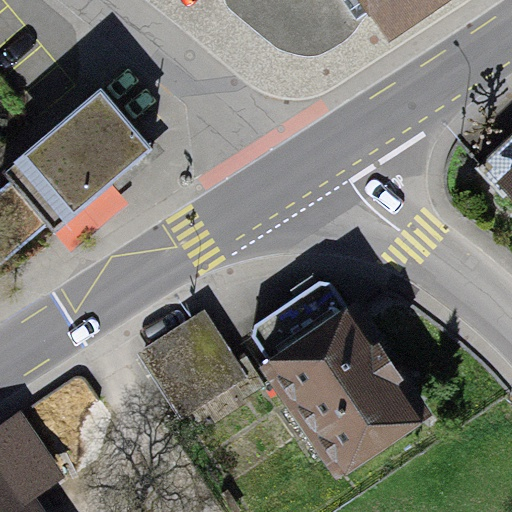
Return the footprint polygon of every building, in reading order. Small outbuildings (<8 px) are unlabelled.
[(236,0),(237,0),(288,37),(314,43),(332,29),(361,0),(375,0),(391,22),(425,0),(236,0)] [(141,147),(93,91),(0,171),(0,180),(43,231),(141,147)] [(511,158),(490,178),(511,201),(511,158)] [(330,284),(253,333),(340,468),(417,418),(330,284)] [(198,315),(148,350),(141,355),(183,415),(240,375),(198,315)] [(26,403),(0,420),(0,511),(54,511),(41,492),(72,472),(26,403)]
